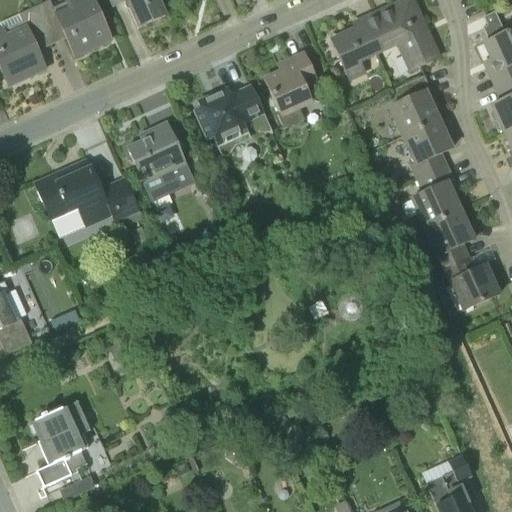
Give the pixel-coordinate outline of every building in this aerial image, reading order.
[(49,0),(34,7),(48,38),(62,32),(74,58),(111,42),(91,0),(67,0),(66,1),(70,8),(56,14),(49,0)] [(108,0),(113,9),(126,2),(138,29),(166,17),(158,0),(108,0)] [(408,0),(377,15),(390,43),(396,40),(410,71),(438,59),(410,0),(408,0)] [(48,38),(34,7),(19,14),(25,28),(5,37),(2,30),(0,30),(0,70),(1,73),(6,71),(13,85),(45,71),(33,45),(48,38)] [(390,43),(377,15),(363,21),(366,26),(332,42),(349,81),(364,74),(359,63),(379,53),(377,49),(390,43)] [(498,22),(483,29),(486,37),(502,30),(498,22)] [(496,90),(511,82),(511,30),(483,44),(493,65),(486,68),(496,90)] [(286,70),(264,80),(280,115),(278,116),(284,130),(305,121),(299,108),(310,103),(303,88),(316,82),(304,55),(283,64),(286,70)] [(401,138),(437,121),(425,93),(430,91),(423,76),(395,90),(401,104),(389,110),(401,138)] [(503,136),(511,132),(511,82),(496,90),(501,102),(490,107),(503,136)] [(264,116),(251,86),(230,95),(228,91),(198,104),(200,109),(196,111),(209,141),(213,139),(221,156),(228,156),(235,146),(250,140),(243,125),(264,116)] [(437,121),(401,138),(414,167),(410,169),(415,181),(428,177),(446,169),(440,155),(451,150),(437,121)] [(152,138),(127,149),(153,203),(194,184),(166,125),(150,132),(152,138)] [(511,132),(503,136),(511,155),(511,132)] [(85,229),(112,217),(90,168),(79,173),(76,166),(35,184),(52,222),(77,211),(85,229)] [(423,229),(460,212),(447,184),(452,182),(446,169),(428,177),(415,181),(422,195),(410,201),(423,229)] [(364,171),(349,177),(353,188),(368,181),(364,171)] [(137,209),(123,177),(104,185),(119,218),(137,209)] [(375,196),(362,202),(367,214),(381,208),(375,196)] [(460,212),(423,229),(435,256),(432,258),(438,273),(468,258),(462,246),(473,241),(460,212)] [(142,228),(129,234),(135,246),(148,240),(142,228)] [(185,275),(177,258),(164,264),(172,281),(185,275)] [(468,258),(438,273),(420,282),(426,294),(448,284),(461,312),(498,296),(485,267),(474,272),(468,258)] [(0,338),(8,356),(32,345),(21,320),(23,319),(16,302),(7,307),(2,295),(0,296),(0,338)] [(511,331),(508,323),(502,326),(508,339),(511,337),(511,331)] [(132,352),(125,338),(107,348),(114,361),(132,352)] [(76,470),(85,466),(80,456),(78,453),(88,449),(81,436),(90,432),(76,403),(59,411),(34,423),(48,453),(44,455),(49,467),(36,472),(44,489),(69,477),(73,485),(59,492),(64,503),(92,491),(87,480),(81,482),(76,470)] [(436,411),(427,404),(417,416),(426,424),(436,411)] [(181,421),(176,409),(159,417),(164,428),(181,421)] [(281,415),(270,428),(280,436),(291,424),(281,415)] [(274,442),(267,428),(254,434),(261,448),(274,442)] [(457,484),(470,478),(461,456),(447,462),(452,474),(426,485),(432,500),(437,511),(467,511),(465,506),(467,505),(460,488),(459,488),(457,484)] [(186,464),(176,469),(180,478),(191,473),(186,464)]
